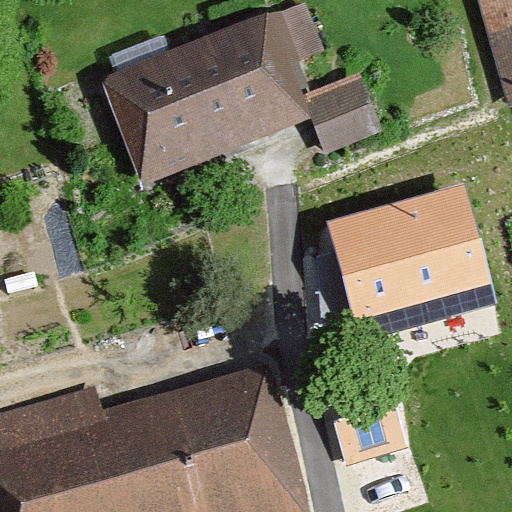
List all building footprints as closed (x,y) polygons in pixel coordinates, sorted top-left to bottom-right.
[(511,0),(483,0),(511,99),(511,0)] [(149,193),(315,130),(328,166),(395,140),(372,79),(324,97),(311,63),(336,54),(316,1),(106,80),(149,193)] [(497,303),(463,183),(326,221),(360,342),(497,303)] [(0,511),(312,511),(275,372),(0,444),(0,511)] [(407,449),(386,372),(325,389),(346,466),(407,449)]
